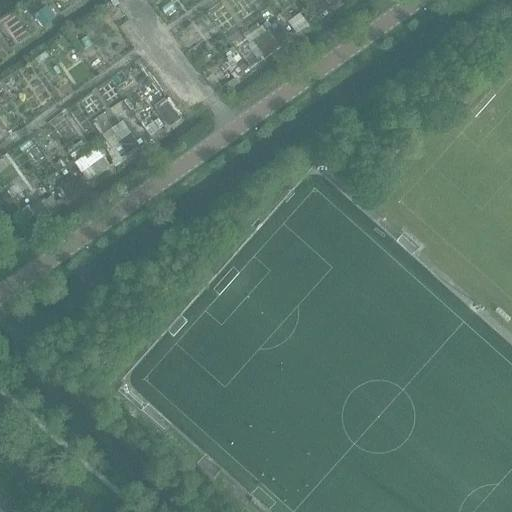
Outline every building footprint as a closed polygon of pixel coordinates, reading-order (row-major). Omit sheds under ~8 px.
[(49,8),(37,16),(44,26),(56,17),(49,8)] [(284,24),(272,31),(280,44),(292,37),(284,24)] [(270,31),(253,43),(264,57),(280,46),(270,31)] [(260,58),(248,68),(248,69),(251,72),(264,63),(262,61),(260,58)] [(242,60),(231,67),(238,76),(248,69),(248,68),(242,60)] [(235,79),(223,87),(226,91),(236,84),(238,83),(237,83),(235,79)] [(223,87),(217,91),(222,98),(228,94),(226,91),(223,87)] [(165,99),(155,106),(168,125),(179,117),(165,99)] [(159,119),(146,128),(151,136),(164,127),(159,119)] [(133,136),(120,144),(123,149),(127,155),(131,152),(138,147),(140,146),(133,136)] [(123,149),(118,153),(122,158),(127,155),(123,149)] [(103,157),(91,166),(97,174),(109,165),(103,157)] [(72,179),(61,187),(67,196),(78,188),(72,179)] [(51,196),(45,200),(50,207),(56,202),(51,196)] [(45,199),(32,208),(38,216),(50,207),(45,200),(45,199)]
